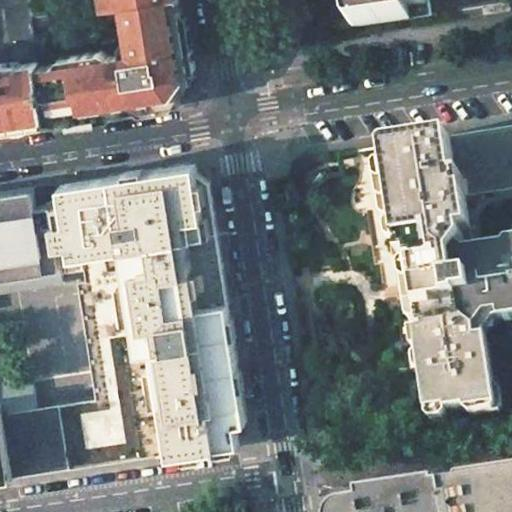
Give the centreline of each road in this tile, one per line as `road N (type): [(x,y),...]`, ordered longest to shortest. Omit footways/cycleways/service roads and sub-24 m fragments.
road 1 (residential): [(232,124),(290,478)]
road 2 (tertiary): [(511,79),(232,124)]
road 3 (residential): [(53,511),(290,478)]
road 4 (tertiary): [(232,124),(0,162)]
road 5 (residential): [(212,0),(232,124)]
